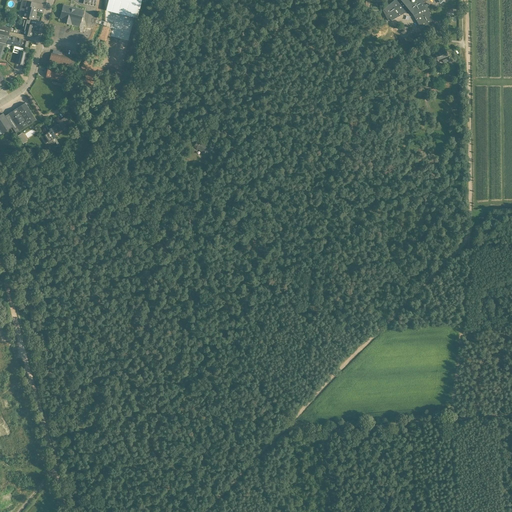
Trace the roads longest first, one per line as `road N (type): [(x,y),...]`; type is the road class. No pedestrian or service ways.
road 1 (track): [(468,238),(452,415),(459,511)]
road 2 (track): [(69,511),(0,250)]
road 3 (track): [(468,238),(295,416)]
road 4 (track): [(465,0),(468,238)]
road 5 (track): [(282,431),(511,411)]
road 6 (unclassified): [(0,104),(33,74),(51,0)]
